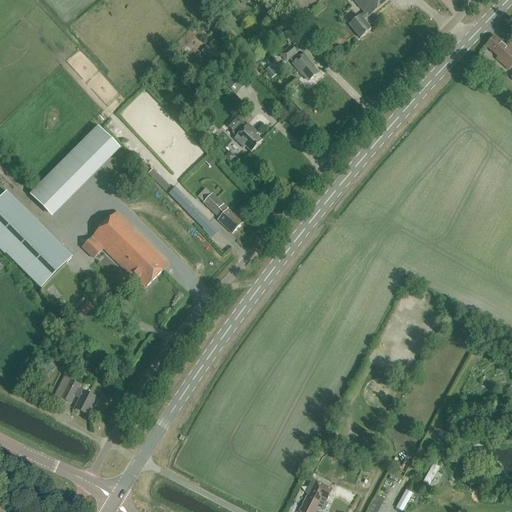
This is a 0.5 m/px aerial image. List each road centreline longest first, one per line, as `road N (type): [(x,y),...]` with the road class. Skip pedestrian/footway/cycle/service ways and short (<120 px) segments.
road 1 (unclassified): [(107,443),(187,324),(454,22)]
road 2 (tertiary): [(139,461),(316,216),(470,38)]
